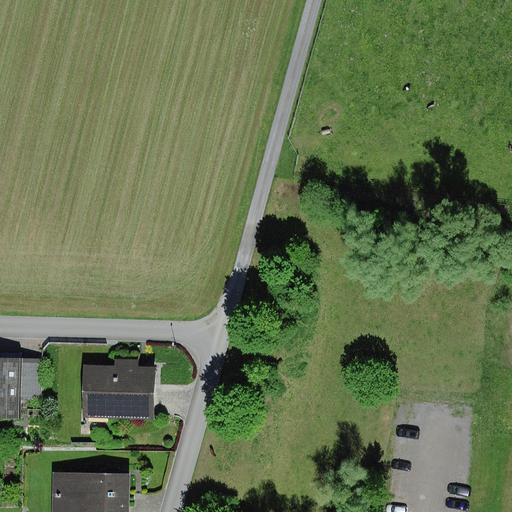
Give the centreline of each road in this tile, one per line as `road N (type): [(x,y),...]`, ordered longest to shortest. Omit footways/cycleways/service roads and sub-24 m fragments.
road 1 (residential): [(174,511),(224,331),(0,325)]
road 2 (track): [(224,331),(319,0)]
